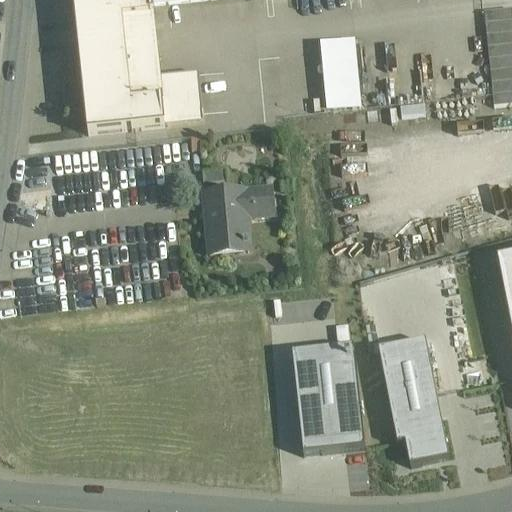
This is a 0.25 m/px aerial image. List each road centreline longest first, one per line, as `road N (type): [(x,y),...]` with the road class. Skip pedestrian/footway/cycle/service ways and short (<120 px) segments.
road 1 (unknown): [(511,2),(15,43)]
road 2 (residential): [(0,488),(329,511)]
road 3 (unknown): [(0,267),(123,264),(150,238),(170,190)]
road 4 (residential): [(20,0),(0,174)]
